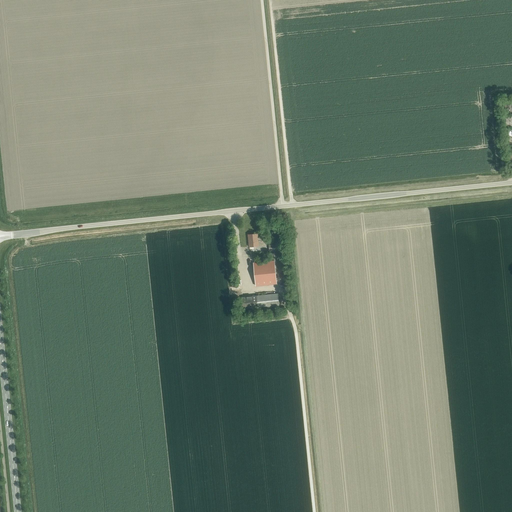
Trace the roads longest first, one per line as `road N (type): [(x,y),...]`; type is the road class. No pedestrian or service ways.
road 1 (unclassified): [(0,236),(511,182)]
road 2 (secondary): [(15,511),(0,356)]
